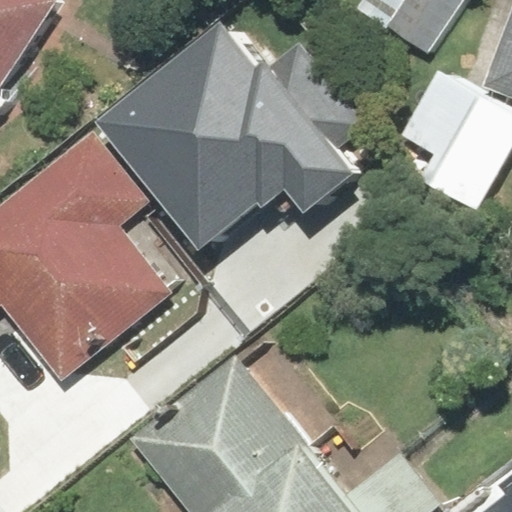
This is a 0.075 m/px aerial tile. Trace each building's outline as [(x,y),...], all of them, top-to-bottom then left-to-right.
[(0,0),(0,115),(6,111),(75,0),(0,0)] [(372,0),(367,10),(444,58),(479,0),(372,0)] [(511,62),(503,90),(511,92),(511,62)] [(511,184),(511,105),(454,76),(421,141),(450,156),(436,183),(496,215),(511,184)] [(134,223),(163,199),(108,132),(0,220),(0,322),(14,311),(75,384),(189,290),(134,223)] [(236,241),(208,202),(174,227),(242,319),(309,269),(270,216),(236,241)] [(362,494),(251,358),(144,446),(197,511),(444,511),(454,504),(412,453),(362,494)] [(511,511),(511,493),(499,504),(504,511),(511,511)]
